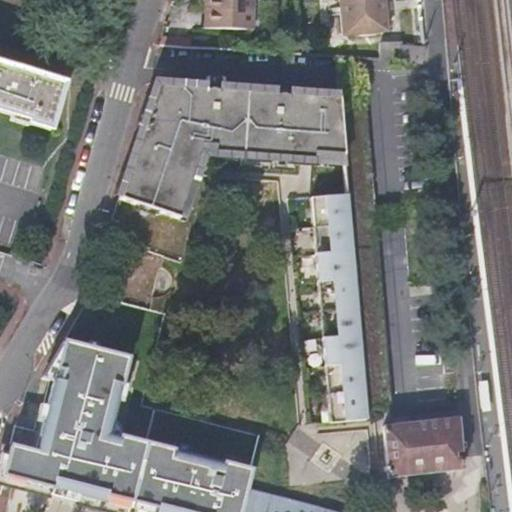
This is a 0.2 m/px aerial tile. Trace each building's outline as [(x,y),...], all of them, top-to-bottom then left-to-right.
[(253,0),(209,0),(210,6),(204,6),(203,27),(253,29),(253,0)] [(339,0),(342,34),(387,30),(384,0),(339,0)] [(424,51),(424,45),(399,44),(399,41),(380,42),(378,60),(420,62),(424,51)] [(24,124),(49,130),(62,82),(0,63),(0,113),(25,120),(24,124)] [(177,219),(199,150),(216,152),(272,157),(307,159),(307,152),(343,156),(339,102),(331,102),(331,98),(163,87),(162,91),(155,91),(118,199),(177,219)] [(347,196),(365,408),(392,406),(365,100),(339,102),(344,161),(344,162),(347,196)] [(272,157),(216,152),(215,161),(271,165),(272,157)] [(307,152),(307,159),(344,162),(344,161),(343,156),(307,152)] [(365,408),(347,196),(310,199),(329,423),(365,420),(365,408)] [(106,438),(127,358),(66,341),(9,446),(1,476),(15,479),(31,483),(146,511),(238,511),(245,489),(249,474),(106,438)] [(453,371),(451,358),(442,359),(443,374),(452,373),(453,371)] [(387,475),(461,468),(456,419),(382,426),(387,475)] [(238,511),(377,511),(377,509),(371,511),(339,511),(245,489),(238,511)]
